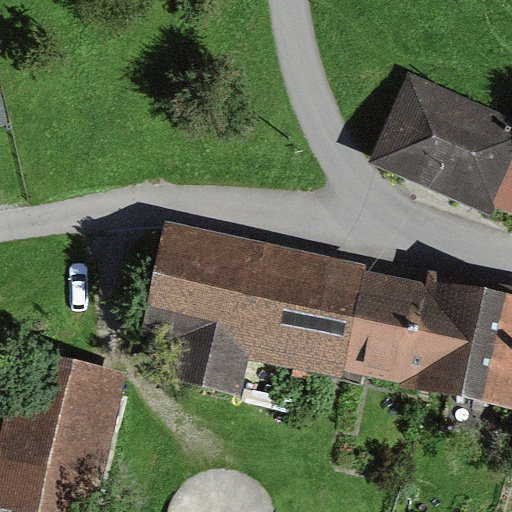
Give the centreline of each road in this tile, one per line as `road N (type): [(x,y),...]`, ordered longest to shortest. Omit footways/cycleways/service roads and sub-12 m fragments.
road 1 (residential): [(391,231),(264,210),(157,205),(0,226)]
road 2 (residential): [(291,0),(308,87),(334,149),(391,231)]
road 3 (residential): [(391,231),(511,262)]
